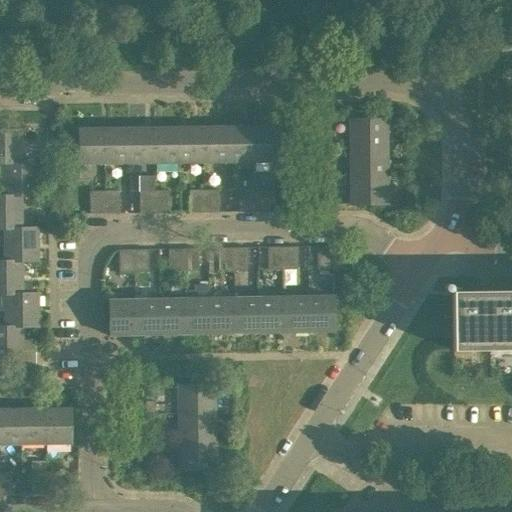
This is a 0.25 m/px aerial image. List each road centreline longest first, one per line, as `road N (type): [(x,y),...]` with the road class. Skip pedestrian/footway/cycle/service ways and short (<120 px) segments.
road 1 (residential): [(87,508),(89,262),(107,236),(133,229),(351,227),(423,269)]
road 2 (residential): [(0,92),(435,94)]
road 3 (residential): [(511,421),(408,421),(389,462),(372,462),(322,428)]
road 4 (residential): [(322,428),(423,269)]
road 5 (residential): [(444,238),(468,192),(457,131),(435,94)]
